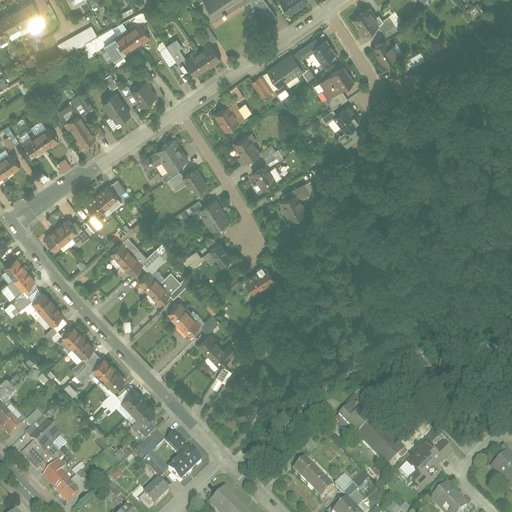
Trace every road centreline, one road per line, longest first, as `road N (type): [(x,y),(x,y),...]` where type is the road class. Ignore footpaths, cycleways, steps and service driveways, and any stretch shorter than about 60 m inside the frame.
road 1 (residential): [(227,459),(9,226)]
road 2 (residential): [(181,113),(9,226)]
road 3 (residential): [(330,12),(181,113)]
road 4 (residential): [(259,243),(181,113)]
road 5 (residential): [(511,436),(486,435),(466,450),(457,473),(494,511)]
